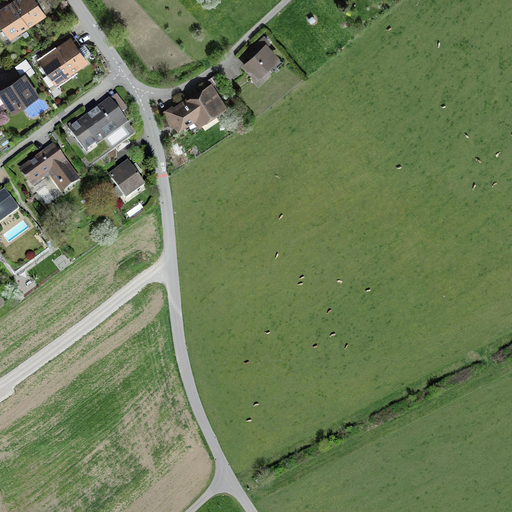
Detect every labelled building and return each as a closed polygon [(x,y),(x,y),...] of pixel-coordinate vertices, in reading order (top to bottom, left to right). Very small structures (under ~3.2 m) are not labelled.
[(44,0),(17,0),(13,3),(27,25),(44,14),(38,5),(45,0),(44,0)] [(10,36),(27,25),(13,3),(0,11),(0,29),(4,27),(10,36)] [(60,39),(64,45),(71,40),(72,41),(76,38),(71,31),(60,39)] [(269,43),(264,37),(247,53),(252,58),(245,64),(257,77),(270,65),(274,69),(281,62),(277,59),(265,46),(269,43)] [(64,45),(56,50),(71,71),(86,61),(78,50),(82,47),(76,38),(72,41),(71,40),(64,45)] [(56,82),(71,71),(56,50),(41,61),(50,73),(43,77),(49,87),(56,82)] [(31,67),(26,71),(30,76),(35,72),(31,67)] [(36,95),(24,77),(1,92),(13,110),(36,95)] [(222,106),(210,88),(205,91),(204,89),(199,92),(200,94),(188,103),(187,102),(174,110),(172,107),(164,112),(172,125),(178,121),(180,122),(193,113),(199,121),(222,106)] [(97,108),(79,121),(92,140),(93,142),(114,127),(112,125),(123,117),(110,99),(113,103),(100,113),(97,108)] [(82,147),(92,140),(79,121),(69,129),(82,147)] [(78,179),(53,146),(21,170),(32,185),(53,169),(66,187),(78,179)] [(109,175),(117,187),(109,192),(115,201),(123,195),(124,196),(143,182),(128,161),(109,175)] [(0,222),(19,209),(4,189),(0,191),(0,222)] [(32,226),(0,249),(0,253),(15,274),(49,250),(32,226)]
